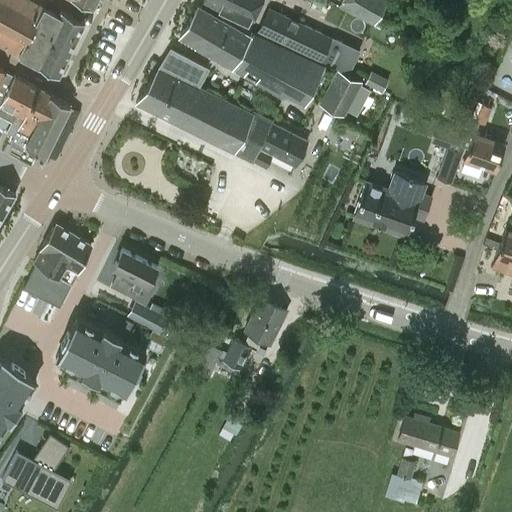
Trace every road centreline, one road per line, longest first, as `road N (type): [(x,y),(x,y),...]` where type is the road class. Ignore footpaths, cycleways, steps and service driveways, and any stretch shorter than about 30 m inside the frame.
road 1 (residential): [(449,335),(117,212)]
road 2 (residential): [(118,424),(52,390),(41,357),(117,212)]
road 3 (residential): [(449,335),(482,215),(511,148)]
road 4 (tertiary): [(102,108),(164,0)]
